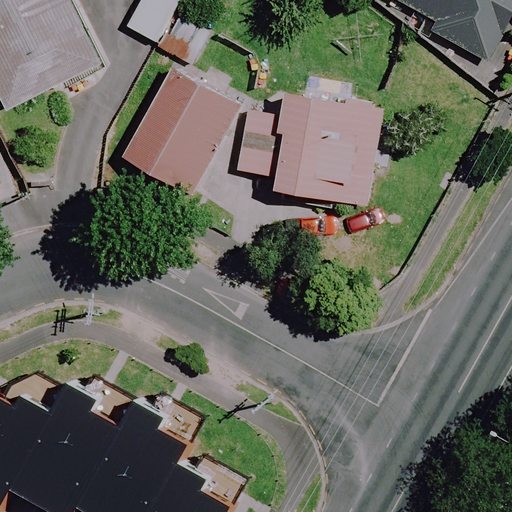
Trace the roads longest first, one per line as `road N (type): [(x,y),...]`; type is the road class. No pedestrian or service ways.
road 1 (residential): [(0,287),(51,262),(99,254),(432,430)]
road 2 (secondary): [(511,290),(432,430)]
